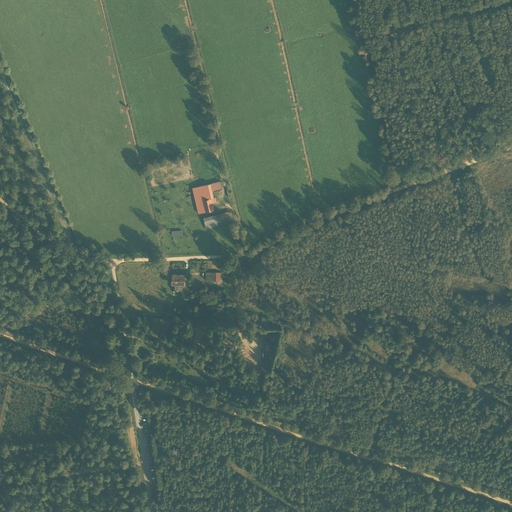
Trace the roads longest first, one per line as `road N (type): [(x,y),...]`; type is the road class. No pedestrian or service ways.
road 1 (unclassified): [(260,246),(240,255),(111,260),(151,511)]
road 2 (track): [(436,477),(142,377)]
road 3 (track): [(511,147),(350,204),(260,246)]
road 4 (track): [(71,246),(0,71)]
road 5 (track): [(143,461),(0,481)]
road 6 (track): [(122,330),(255,364)]
road 7 (track): [(125,372),(0,331)]
